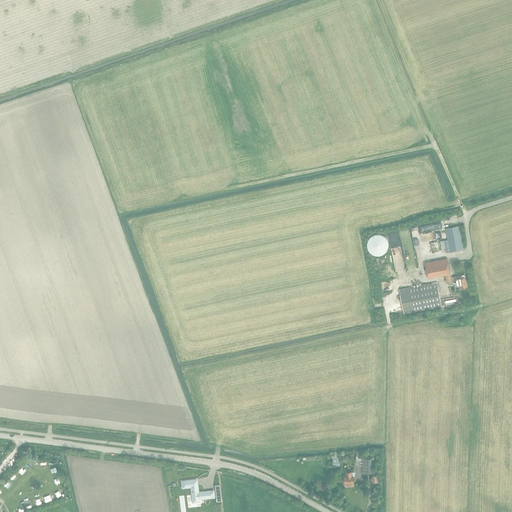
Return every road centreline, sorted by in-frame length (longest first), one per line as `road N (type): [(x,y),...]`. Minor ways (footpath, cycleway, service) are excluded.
road 1 (track): [(468,215),(432,145),(125,210)]
road 2 (tertiary): [(327,511),(224,464),(0,435)]
